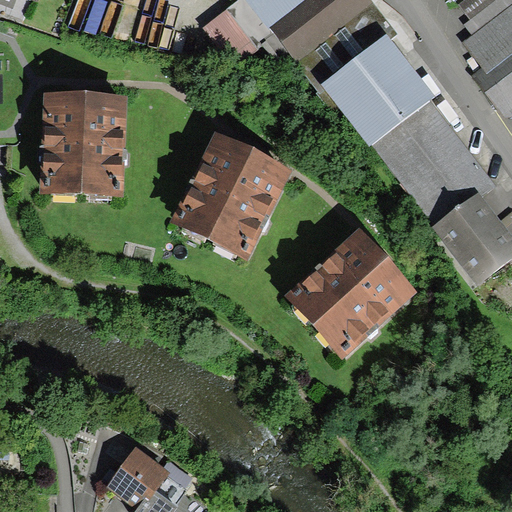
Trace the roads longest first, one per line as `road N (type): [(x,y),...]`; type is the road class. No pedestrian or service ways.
road 1 (track): [(402,511),(275,360),(213,316),(151,291),(57,279),(18,250),(0,207)]
road 2 (residential): [(411,0),(511,150)]
